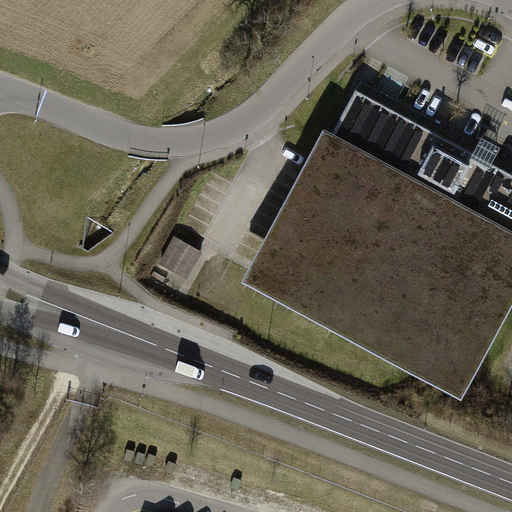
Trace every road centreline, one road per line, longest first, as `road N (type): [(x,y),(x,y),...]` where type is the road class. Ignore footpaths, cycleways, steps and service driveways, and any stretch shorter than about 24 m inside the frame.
road 1 (primary): [(511,483),(0,289)]
road 2 (residential): [(377,0),(254,117),(198,141),(127,137),(0,87)]
road 3 (track): [(12,243),(79,265),(108,259),(198,141)]
road 4 (track): [(0,500),(72,364)]
